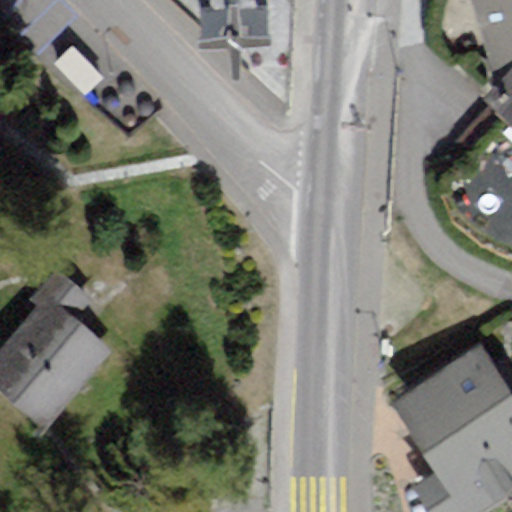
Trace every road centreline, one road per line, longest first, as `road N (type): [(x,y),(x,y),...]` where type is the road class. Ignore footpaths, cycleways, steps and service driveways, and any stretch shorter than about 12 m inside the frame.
road 1 (residential): [(332,223),(87,0)]
road 2 (unknown): [(340,51),(375,78),(417,219),(432,244),(449,261),(511,288)]
road 3 (tertiary): [(320,511),(332,223)]
road 4 (tertiary): [(332,223),(343,0)]
